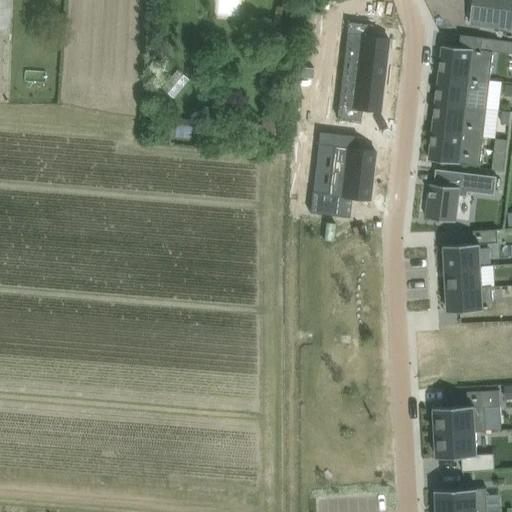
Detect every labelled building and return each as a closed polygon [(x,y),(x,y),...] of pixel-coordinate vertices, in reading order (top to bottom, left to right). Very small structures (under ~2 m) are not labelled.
[(0,0),(0,28),(10,29),(11,0),(0,0)] [(511,29),(511,0),(474,0),(472,25),(511,29)] [(276,6),(274,25),(286,27),(288,7),(276,6)] [(344,58),(386,63),(389,38),(372,36),(373,24),(348,21),(344,58)] [(440,74),(491,80),(495,51),(482,49),(484,37),(462,35),(460,47),(443,45),(440,74)] [(511,40),(484,37),(482,49),(495,51),(511,52),(511,40)] [(344,58),(341,82),(383,87),(386,63),(344,58)] [(298,78),(309,79),(310,69),(299,67),(298,78)] [(491,80),(440,74),(436,102),(487,108),(491,80)] [(383,87),(341,82),(337,119),(361,122),(363,110),(380,112),(383,87)] [(433,130),(484,136),(487,108),(436,102),(433,130)] [(511,119),(511,111),(500,110),(499,117),(511,119)] [(265,137),(282,133),(283,132),(278,113),(260,118),(265,137)] [(173,117),(171,137),(198,139),(200,120),(173,117)] [(484,136),(433,130),(430,160),(481,165),(484,136)] [(335,133),(331,171),(373,176),(376,151),(358,149),(360,137),(335,133)] [(494,157),(492,169),(504,170),(506,159),(494,157)] [(435,186),(431,185),(427,218),(457,221),(460,195),(468,196),(469,191),(496,194),(498,176),(437,169),(435,186)] [(370,201),(373,176),(331,171),(326,208),(351,211),(352,199),(370,201)] [(446,267),(482,265),(481,243),(499,242),(498,229),(474,230),(475,243),(445,245),(446,267)] [(446,267),(448,289),(493,286),(493,285),(483,286),(482,265),(446,267)] [(494,309),(493,286),(448,289),(449,311),(494,309)] [(435,407),(436,432),(486,429),(485,407),(501,406),(500,389),(468,391),(469,405),(435,407)] [(486,429),(436,432),(438,457),(478,455),(477,431),(487,430),(486,429)] [(437,490),(438,511),(488,511),(487,487),(437,490)]
